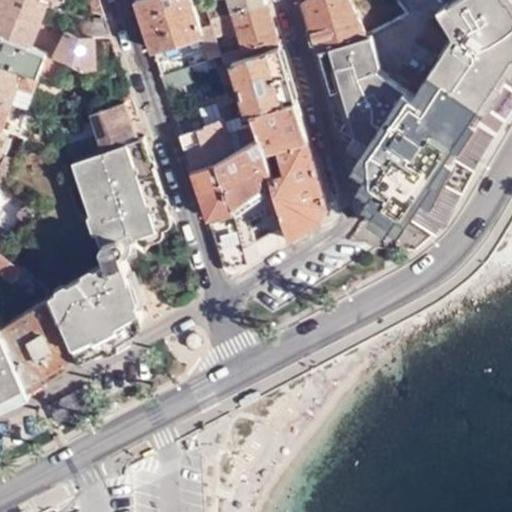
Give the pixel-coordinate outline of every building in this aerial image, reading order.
[(0,0),(0,2),(35,15),(41,0),(0,0)] [(218,57),(222,56),(219,49),(214,33),(211,22),(199,26),(192,4),(204,0),(134,0),(150,47),(201,32),(209,59),(218,57)] [(209,15),(256,0),(226,0),(206,6),(209,15)] [(222,56),(279,41),(266,0),(256,0),(209,15),(211,22),(214,33),(237,26),(243,42),(219,49),(222,56)] [(301,0),(315,45),(363,31),(351,0),(301,0)] [(441,0),(437,3),(454,28),(412,90),(384,70),(342,83),(357,131),(368,141),(360,154),(359,156),(370,166),(364,176),(374,185),(369,194),(373,202),(384,212),(391,218),(399,210),(408,216),(435,175),(434,173),(457,139),(455,137),(511,51),(511,1),(511,0),(441,0)] [(0,30),(25,41),(35,15),(0,2),(0,30)] [(81,64),(88,62),(93,60),(92,32),(78,31),(60,24),(50,51),(81,64)] [(315,45),(327,87),(336,85),(342,83),(384,70),(387,69),(381,51),(377,53),(369,27),(363,31),(315,45)] [(0,57),(33,70),(36,70),(44,48),(25,41),(0,30),(0,57)] [(251,107),(294,94),(279,41),(222,56),(224,63),(232,61),(247,108),(251,107)] [(91,73),(121,65),(117,53),(93,60),(88,62),(91,73)] [(33,70),(0,57),(0,95),(4,97),(12,78),(27,84),(33,70)] [(219,64),(218,57),(209,59),(206,60),(208,66),(219,64)] [(187,65),(159,72),(164,86),(192,78),(187,65)] [(4,97),(20,103),(27,84),(12,78),(4,97)] [(123,95),(130,93),(126,80),(112,84),(116,97),(123,95)] [(347,142),(360,154),(368,141),(357,131),(342,83),(336,85),(345,114),(342,121),(353,134),(347,142)] [(273,141),(306,132),(294,94),(251,107),(257,129),(231,137),(235,151),(262,144),(273,141)] [(89,107),(102,144),(118,139),(136,132),(123,95),(116,97),(89,107)] [(224,115),(234,112),(230,102),(221,104),(223,111),(206,117),(208,120),(224,115)] [(215,156),(235,151),(231,137),(224,115),(208,120),(178,130),(189,163),(215,156)] [(168,213),(142,130),(136,132),(118,139),(118,140),(74,156),(73,154),(56,160),(51,144),(44,142),(24,134),(12,156),(1,177),(26,194),(31,198),(43,206),(27,222),(20,229),(68,267),(53,289),(78,347),(88,342),(91,348),(104,341),(127,327),(123,311),(138,304),(123,259),(116,238),(128,234),(162,223),(160,215),(168,213)] [(15,130),(3,152),(12,156),(24,134),(15,130)] [(325,197),(306,132),(273,141),(282,167),(270,171),(270,172),(277,196),(284,219),(287,231),(320,212),(325,197)] [(270,171),(262,144),(235,151),(215,156),(229,202),(270,172),(270,171)] [(12,156),(3,152),(0,156),(0,176),(1,177),(12,156)] [(215,207),(229,203),(229,202),(215,156),(189,163),(205,211),(215,207)] [(245,257),(287,231),(284,219),(250,236),(244,213),(277,196),(270,172),(229,202),(229,203),(245,257)] [(31,198),(26,194),(12,205),(17,211),(31,198)] [(31,198),(17,211),(27,222),(43,206),(31,198)] [(232,264),(245,257),(229,203),(215,207),(219,219),(210,222),(223,263),(232,264)] [(0,233),(9,239),(13,235),(0,226),(0,233)] [(0,233),(0,247),(9,239),(0,233)] [(134,255),(128,234),(116,238),(123,259),(134,255)] [(0,268),(14,279),(24,266),(0,250),(0,268)] [(0,316),(26,375),(78,347),(53,289),(38,275),(0,290),(0,316)] [(127,327),(139,320),(140,310),(138,304),(123,311),(127,327)] [(0,389),(26,375),(0,316),(0,389)]
